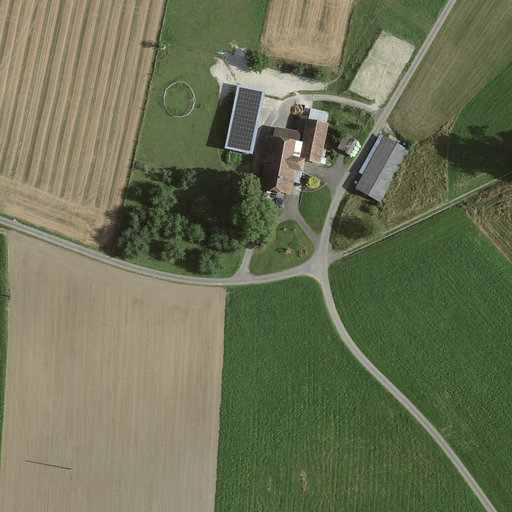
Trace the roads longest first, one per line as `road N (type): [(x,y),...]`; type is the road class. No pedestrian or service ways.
road 1 (track): [(322,265),(239,281),(180,278),(0,219)]
road 2 (track): [(322,265),(348,341),(430,428),(492,511)]
road 3 (track): [(323,260),(337,199),(452,0)]
road 4 (track): [(511,173),(323,260)]
